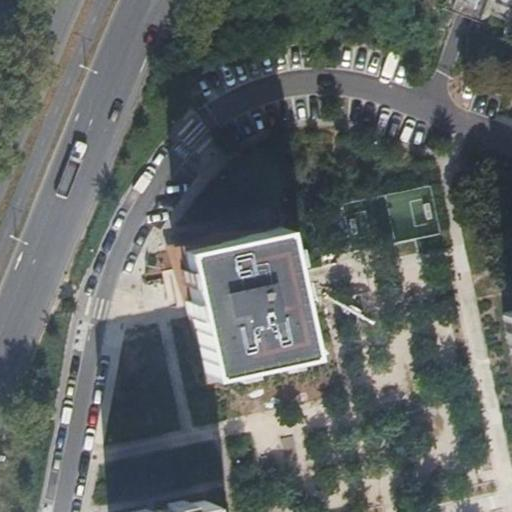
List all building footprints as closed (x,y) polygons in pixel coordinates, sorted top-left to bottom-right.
[(357,250),(440,234),(430,185),(347,201),(357,250)] [(268,361),(286,358),(304,354),(303,352),(305,352),(281,229),(279,229),(278,227),(181,247),(181,249),(179,249),(204,372),(206,372),(206,374),(225,370),(242,367),(268,361)] [(511,309),(502,312),(503,314),(501,315),(511,364),(511,309)] [(204,500),(184,505),(167,508),(150,511),(208,511),(206,502),(204,503),(204,500)] [(167,508),(184,505),(183,500),(166,504),(167,508)]
